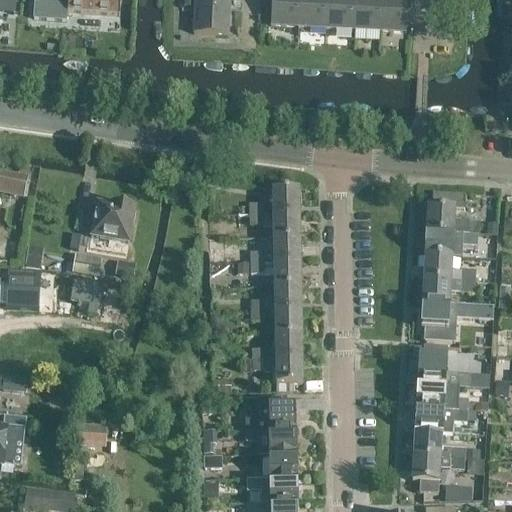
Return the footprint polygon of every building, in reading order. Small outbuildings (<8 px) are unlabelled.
[(36,0),(35,21),(67,23),(68,13),(120,17),(120,0),(36,0)] [(230,10),(230,0),(195,0),(195,8),(230,10)] [(298,29),(299,0),(272,0),(271,28),(298,29)] [(325,30),(326,0),(299,0),(298,29),(325,30)] [(326,0),(325,30),(352,32),(353,0),(326,0)] [(353,0),(352,32),(378,33),(379,0),(353,0)] [(406,34),(406,20),(407,0),(402,0),(379,0),(378,33),(406,34)] [(228,37),(230,10),(195,8),(194,36),(228,37)] [(155,168),(180,171),(181,159),(157,156),(155,168)] [(0,196),(24,202),(28,181),(0,174),(0,196)] [(299,192),(273,193),(274,218),(299,217),(299,192)] [(429,208),(427,233),(478,236),(479,225),(454,224),(454,211),(465,212),(466,197),(433,195),(432,209),(429,208)] [(97,207),(90,240),(129,247),(135,210),(112,206),(111,209),(97,207)] [(249,217),(263,218),(261,207),(249,207),(249,217)] [(263,218),(249,217),(249,228),(262,228),(263,218)] [(274,218),(274,242),(300,241),(299,217),(274,218)] [(477,248),(478,236),(427,233),(426,257),(452,259),(462,260),(462,247),(477,248)] [(300,241),(274,242),(274,266),(300,266),(300,241)] [(250,255),(250,267),(265,266),(263,255),(250,255)] [(99,280),(102,261),(75,257),(72,276),(99,280)] [(452,259),(426,257),(424,282),(450,283),(452,259)] [(265,266),(250,267),(250,277),(263,277),(265,266)] [(301,290),(300,266),(274,266),(275,290),(301,290)] [(0,310),(10,311),(12,286),(15,286),(16,274),(0,272),(0,310)] [(460,284),(475,285),(476,273),(461,272),(460,284)] [(423,306),(449,307),(450,295),(461,296),(475,297),(475,285),(460,284),(450,283),(424,282),(423,306)] [(99,309),(102,291),(74,286),(71,305),(77,307),(78,305),(99,309)] [(275,314),(301,314),(301,290),(275,290),(275,314)] [(508,312),(509,290),(500,290),(499,311),(508,312)] [(251,315),(266,314),(264,303),(251,304),(251,315)] [(448,332),(448,320),(462,321),(462,320),(473,321),(474,309),(449,307),(423,306),(421,331),(448,332)] [(266,314),(251,315),(251,325),(264,325),(266,314)] [(275,314),(276,338),(302,338),(301,314),(275,314)] [(276,338),(276,363),(302,362),(302,338),(276,338)] [(508,360),(509,339),(497,338),(496,359),(508,360)] [(419,362),(418,386),(446,388),(446,389),(491,391),(491,377),(446,376),(447,363),(446,363),(447,351),(424,350),(423,362),(419,362)] [(0,369),(25,371),(26,354),(0,351),(0,369)] [(252,363),(267,363),(265,351),(252,352),(252,363)] [(276,363),(267,363),(252,363),(252,374),(276,373),(277,388),(303,387),(302,362),(276,363)] [(3,393),(19,395),(21,385),(5,383),(3,393)] [(416,411),(468,414),(468,402),(445,400),(446,389),(446,388),(418,386),(416,411)] [(246,424),(246,434),(260,434),(268,434),(268,433),(295,433),(295,409),(287,409),(286,401),(257,401),(257,423),(246,424)] [(468,414),(416,411),(415,435),(443,436),(452,437),(453,425),(467,426),(468,414)] [(0,467),(21,470),(25,431),(17,430),(18,420),(10,419),(9,429),(0,427),(0,467)] [(86,425),(85,448),(107,449),(108,426),(86,425)] [(269,458),(296,457),(295,433),(268,433),(268,434),(269,458)] [(260,434),(246,434),(245,435),(245,445),(258,445),(260,434)] [(442,448),(443,436),(415,435),(413,459),(465,462),(466,450),(442,448)] [(296,457),(269,458),(269,482),(296,481),(296,457)] [(464,474),(465,462),(413,459),(412,484),(420,484),(420,497),(439,498),(441,471),(449,472),(449,473),(464,474)] [(261,506),(297,506),(296,481),(269,482),(247,482),(247,494),(261,494),(261,506)] [(42,511),(48,511),(74,511),(76,500),(27,493),(26,509),(42,511)]
